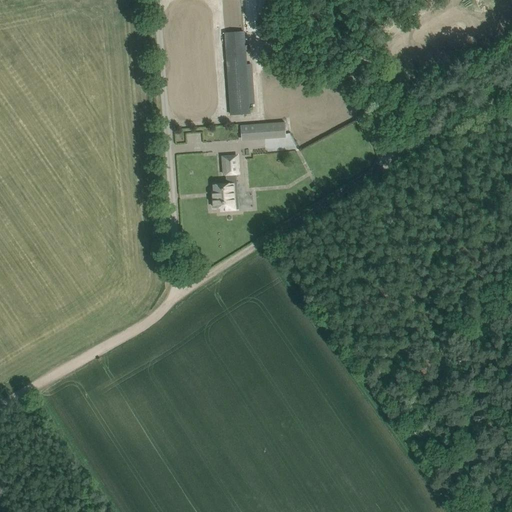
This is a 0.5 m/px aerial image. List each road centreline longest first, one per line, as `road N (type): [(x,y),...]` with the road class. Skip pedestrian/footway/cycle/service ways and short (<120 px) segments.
road 1 (track): [(511,90),(0,407)]
road 2 (unclassified): [(180,294),(157,0)]
